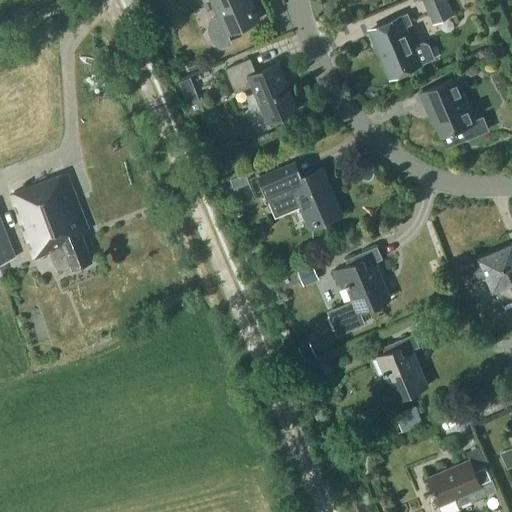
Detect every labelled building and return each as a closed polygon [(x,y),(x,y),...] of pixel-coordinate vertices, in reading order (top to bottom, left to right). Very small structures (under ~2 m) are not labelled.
[(212,0),(218,14),(209,19),(207,29),(212,41),(221,47),(232,42),(228,31),(259,18),(251,0),(212,0)] [(423,0),(432,19),(452,11),(447,0),(423,0)] [(370,28),(392,78),(423,65),(422,63),(435,57),(428,42),(424,40),(412,46),(403,25),(411,22),(407,13),(370,28)] [(252,84),(267,120),(297,107),(278,63),(256,72),(250,57),(226,67),(236,91),(252,84)] [(456,76),(420,91),(426,106),(429,104),(441,135),(464,125),(468,136),(487,128),(482,115),(474,119),(456,76)] [(193,84),(182,88),(188,102),(199,97),(193,84)] [(276,216),(302,205),(310,225),(341,211),(322,167),(292,179),(286,165),(259,177),(276,216)] [(10,194),(33,256),(54,248),(57,256),(53,257),(58,270),(71,266),(72,269),(92,262),(81,231),(88,229),(67,173),(10,194)] [(0,262),(16,256),(4,224),(0,213),(0,262)] [(478,256),(480,260),(465,266),(472,282),(487,275),(493,290),(509,282),(511,288),(511,243),(511,242),(478,256)] [(340,304),(351,329),(379,317),(374,303),(389,297),(374,261),(382,257),(377,244),(345,258),(348,264),(335,270),(342,286),(347,284),(354,299),(340,304)] [(296,267),(302,280),(316,274),(311,261),(296,267)] [(411,348),(420,345),(414,332),(382,345),(385,351),(372,357),(379,374),(384,371),(396,398),(427,384),(411,348)] [(511,464),(511,431),(508,433),(511,441),(511,446),(501,451),(507,466),(511,464)] [(440,501),(438,502),(442,511),(449,511),(460,508),(459,505),(497,488),(486,463),(474,468),(470,459),(427,477),(433,491),(435,490),(440,501)] [(507,511),(503,501),(493,505),(496,511),(507,511)]
